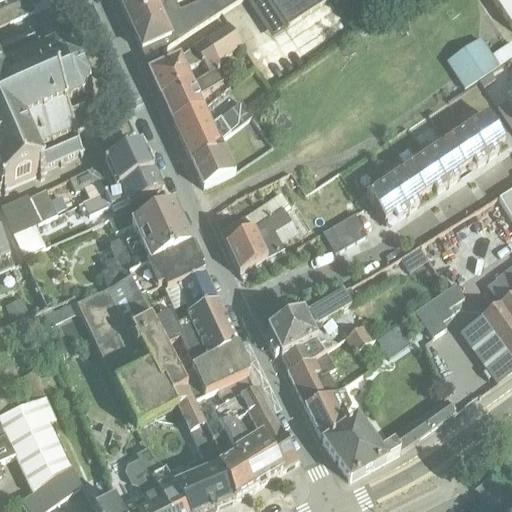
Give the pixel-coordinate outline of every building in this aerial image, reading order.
[(26,0),(28,4),(0,15),(0,31),(71,0),(26,0)] [(120,0),(117,2),(129,29),(134,27),(139,38),(134,40),(136,45),(144,62),(158,56),(157,54),(162,52),(163,55),(221,18),(245,2),(248,0),(209,0),(210,2),(179,16),(174,7),(190,0),(120,0)] [(268,0),(248,0),(245,2),(251,12),(272,42),(289,31),(288,30),(269,1),(268,0)] [(330,0),(270,0),(269,1),(288,30),(332,1),(330,0)] [(511,0),(489,0),(511,33),(511,0)] [(134,27),(129,29),(134,40),(139,38),(134,27)] [(228,28),(205,43),(219,65),(242,50),(228,28)] [(0,195),(2,195),(4,199),(8,198),(6,193),(38,179),(40,183),(44,182),(42,177),(47,175),(46,174),(59,167),(60,170),(63,169),(62,166),(79,158),(80,161),(83,160),(82,157),(84,156),(83,154),(80,155),(76,144),(77,144),(76,139),(89,133),(91,135),(93,133),(92,131),(94,123),(97,123),(97,120),(94,120),(91,112),(93,110),(90,108),(88,110),(82,108),(87,95),(92,95),(92,91),(87,91),(82,79),(85,75),(82,72),(79,76),(66,70),(68,65),(71,65),(71,61),(68,61),(65,54),(67,52),(65,49),(63,51),(55,48),(55,46),(51,46),(52,49),(38,55),(36,50),(35,51),(30,40),(33,39),(32,37),(29,38),(28,35),(26,36),(27,40),(9,47),(8,44),(6,45),(7,48),(0,50),(0,195)] [(481,42),(447,66),(464,92),(499,69),(491,58),(481,42)] [(169,67),(149,76),(157,93),(161,101),(192,86),(186,73),(202,66),(209,76),(216,71),(221,68),(219,65),(205,43),(200,47),(180,61),(169,67)] [(511,46),(511,45),(491,58),(499,69),(511,60),(511,46)] [(192,86),(161,101),(172,126),(204,112),(198,98),(223,84),(216,71),(209,76),(192,86)] [(506,105),(496,112),(498,115),(511,135),(511,113),(511,112),(506,105)] [(204,112),(172,126),(187,158),(188,160),(191,167),(210,159),(223,153),(220,147),(222,145),(252,122),(246,114),(241,107),(212,129),(204,112)] [(511,143),(494,117),(371,200),(391,229),(511,148),(511,143)] [(141,150),(69,184),(75,197),(84,193),(90,205),(106,198),(100,185),(107,182),(113,194),(153,175),(141,150)] [(210,159),(191,167),(203,193),(236,178),(223,153),(210,159)] [(90,205),(78,211),(83,221),(88,219),(89,222),(109,212),(113,219),(163,196),(153,175),(113,194),(106,198),(90,205)] [(511,194),(499,203),(511,221),(511,194)] [(45,195),(28,203),(40,229),(57,221),(56,218),(67,213),(61,200),(50,206),(45,195)] [(215,219),(212,221),(226,250),(288,210),(280,198),(244,222),(229,230),(222,215),(215,219)] [(109,276),(103,278),(110,294),(132,285),(129,279),(190,252),(191,251),(172,210),(170,211),(164,199),(109,224),(115,237),(131,230),(136,242),(123,249),(119,246),(111,249),(110,255),(115,264),(105,268),(109,276)] [(27,201),(0,213),(23,263),(46,253),(35,231),(40,229),(28,203),(27,201)] [(288,210),(226,250),(239,279),(240,279),(242,284),(251,279),(286,259),(283,255),(285,255),(281,249),(274,237),(291,226),(285,216),(290,214),(288,210)] [(332,232),(322,237),(323,239),(323,240),(333,257),(334,257),(335,259),(345,253),(355,247),(367,240),(353,220),(342,226),(332,232)] [(291,226),(274,237),(281,249),(299,239),(291,226)] [(0,241),(0,278),(14,272),(0,241)] [(460,268),(470,276),(478,266),(458,249),(453,254),(464,264),(460,268)] [(190,252),(129,279),(132,285),(140,301),(148,298),(163,292),(165,297),(182,289),(202,280),(198,271),(190,252)] [(148,298),(140,301),(152,325),(171,317),(182,314),(187,311),(191,320),(217,308),(210,292),(204,279),(202,280),(182,289),(165,297),(167,302),(153,308),(148,298)] [(110,294),(77,309),(137,435),(142,432),(177,414),(189,439),(191,438),(206,431),(203,425),(194,407),(209,400),(218,397),(223,409),(253,395),(248,384),(248,383),(244,374),(234,353),(192,373),(180,380),(165,352),(152,325),(140,301),(132,285),(110,294)] [(455,290),(415,318),(434,342),(448,333),(442,327),(452,321),(448,314),(464,303),(455,290)] [(511,296),(459,335),(497,386),(511,375),(511,296)] [(22,303),(6,311),(12,325),(28,318),(22,303)] [(171,317),(152,325),(165,352),(179,345),(192,373),(234,353),(237,351),(236,349),(217,308),(191,320),(186,322),(188,326),(178,331),(171,317)] [(58,314),(46,320),(51,332),(64,326),(58,314)] [(364,331),(345,344),(355,358),(373,346),(364,331)] [(281,360),(305,408),(324,399),(300,351),(281,360)] [(33,409),(46,404),(33,378),(19,383),(33,409)] [(1,391),(0,392),(0,423),(14,417),(4,390),(1,391)] [(305,408),(323,444),(348,429),(331,395),(324,399),(305,408)] [(14,417),(0,423),(0,430),(6,443),(14,463),(32,498),(72,471),(50,429),(57,426),(46,404),(33,409),(14,417)] [(446,407),(392,445),(399,455),(453,417),(446,407)] [(348,429),(323,444),(350,481),(399,455),(392,445),(381,450),(359,422),(348,429)] [(236,456),(217,466),(234,502),(283,472),(261,437),(234,452),(236,456)] [(6,443),(0,445),(0,469),(14,463),(6,443)] [(217,466),(173,487),(185,511),(212,511),(234,502),(217,466)] [(72,471),(32,498),(22,506),(25,511),(52,511),(82,491),(72,471)] [(141,511),(185,511),(173,487),(158,493),(162,503),(141,511)] [(96,511),(121,511),(114,499),(95,509),(96,511)]
